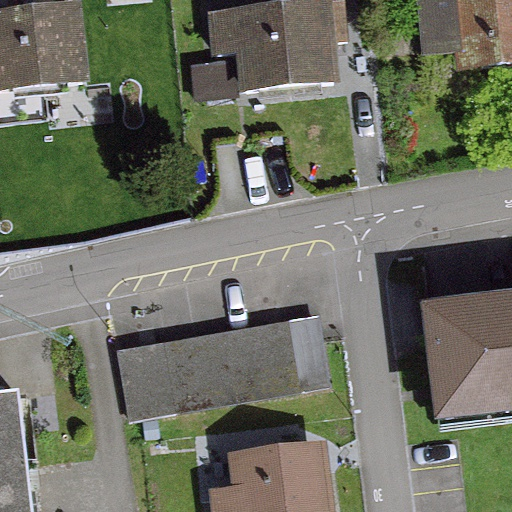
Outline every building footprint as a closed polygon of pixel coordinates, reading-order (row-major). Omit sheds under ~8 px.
[(511,67),(511,0),(415,0),(421,59),(457,57),(458,73),(511,67)] [(242,95),(326,86),(322,45),(340,44),(336,9),(211,23),(214,58),(239,56),(242,95)] [(68,13),(30,18),(0,20),(0,128),(43,123),(39,92),(77,87),(68,13)] [(511,412),(511,309),(425,320),(437,421),(511,412)] [(280,332),(291,395),(323,390),(313,326),(280,332)] [(291,395),(280,332),(250,337),(261,400),(291,395)] [(250,337),(221,342),(232,405),(261,400),(250,337)] [(232,405),(221,342),(191,347),(202,411),(232,405)] [(191,347),(159,353),(170,416),(202,411),(191,347)] [(125,424),(170,416),(159,353),(115,360),(125,424)] [(0,473),(22,471),(21,463),(13,399),(0,400),(0,473)] [(317,511),(310,453),(234,463),(238,497),(214,500),(215,511),(317,511)] [(0,511),(26,511),(22,471),(0,473),(0,511)]
